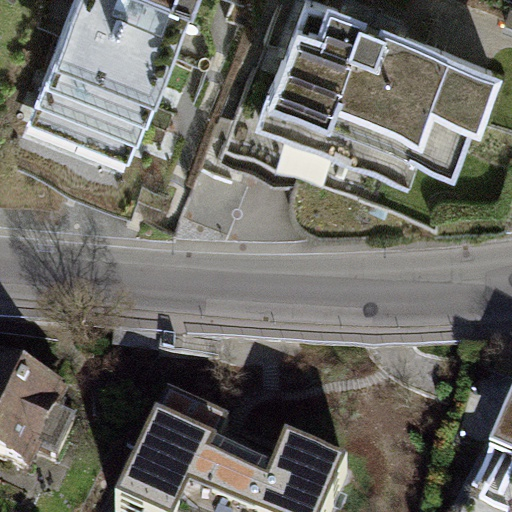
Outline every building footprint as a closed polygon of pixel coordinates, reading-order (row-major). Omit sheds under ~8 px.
[(211,0),(78,0),(14,162),(127,206),(211,0)] [(480,76),(292,0),(272,0),(218,132),(426,216),(480,76)] [(59,410),(0,383),(0,473),(25,485),(33,467),(54,476),(74,432),(54,422),(59,410)] [(332,511),(349,472),(165,397),(117,511),(332,511)] [(511,511),(511,399),(460,511),(511,511)]
